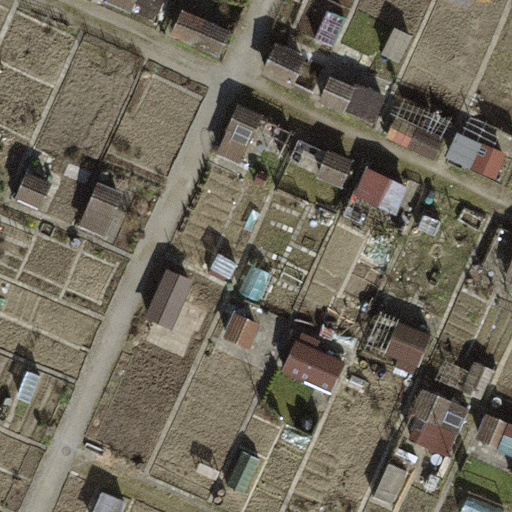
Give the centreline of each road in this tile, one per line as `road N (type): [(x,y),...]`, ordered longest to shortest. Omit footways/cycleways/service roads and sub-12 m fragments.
road 1 (track): [(266,0),(42,511)]
road 2 (track): [(48,0),(511,207)]
road 3 (track): [(65,461),(180,511)]
